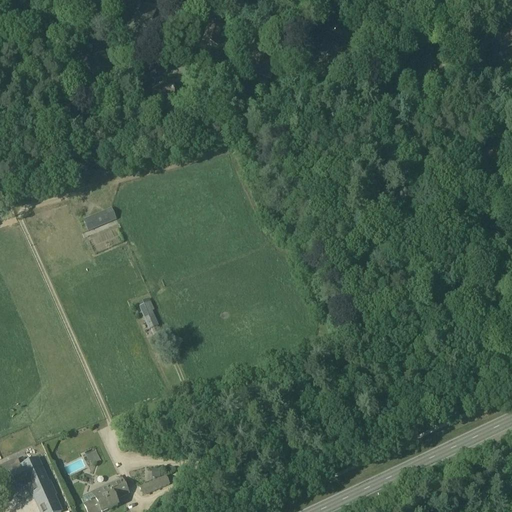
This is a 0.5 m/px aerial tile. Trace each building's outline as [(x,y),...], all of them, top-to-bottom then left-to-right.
[(248,0),(255,8),(265,0),(248,0)] [(454,3),(451,24),(466,25),(468,5),(454,3)] [(141,6),(135,24),(148,29),(153,17),(155,12),(141,6)] [(153,17),(148,29),(146,35),(160,40),(166,22),(153,17)] [(210,22),(203,41),(217,46),(223,26),(210,22)] [(511,29),(493,36),(497,46),(511,40),(511,29)] [(321,52),(334,57),(339,45),(341,40),(327,34),(321,52)] [(353,50),(339,45),(334,57),(332,63),(346,68),(353,50)] [(252,46),(246,64),(259,69),(264,56),(266,51),(252,46)] [(103,52),(86,61),(92,72),(109,64),(103,52)] [(418,62),(419,76),(424,76),(424,81),(438,80),(438,72),(443,72),(443,69),(453,68),(452,53),(442,54),(442,61),(437,61),(437,60),(423,61),(423,62),(418,62)] [(264,56),(259,69),(257,74),(270,79),(277,61),(264,56)] [(109,64),(92,72),(98,84),(114,75),(109,64)] [(152,86),(153,101),(174,99),(172,85),(152,86)] [(80,156),(70,175),(81,181),(90,162),(80,156)] [(149,331),(158,327),(148,304),(139,307),(149,331)] [(48,483),(38,459),(17,469),(13,461),(0,466),(0,477),(16,470),(24,488),(29,485),(40,511),(60,511),(54,497),(57,496),(50,482),(48,483)] [(166,476),(156,480),(139,488),(143,497),(170,486),(166,476)] [(83,505),(86,511),(106,511),(118,506),(116,501),(129,495),(122,480),(101,490),(104,496),(95,500),(83,505)]
